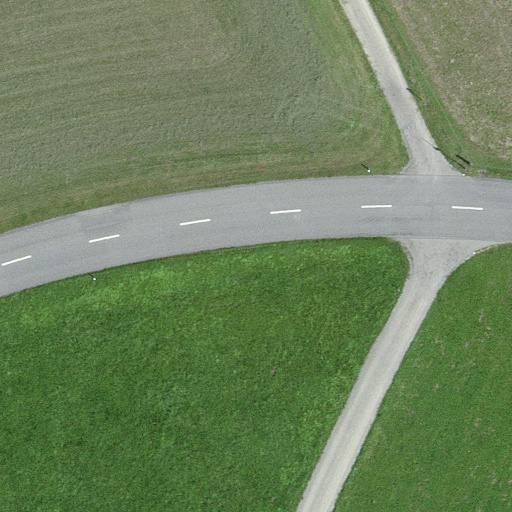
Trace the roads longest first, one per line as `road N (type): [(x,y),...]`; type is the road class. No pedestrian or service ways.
road 1 (tertiary): [(511,213),(391,206),(241,216),(0,267)]
road 2 (track): [(448,209),(428,276),(317,511)]
road 3 (track): [(448,209),(346,0)]
